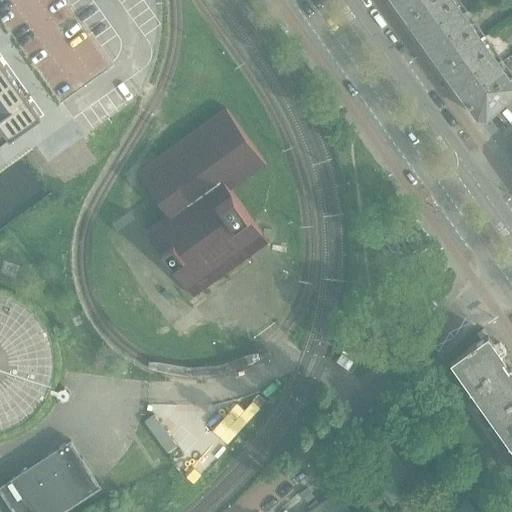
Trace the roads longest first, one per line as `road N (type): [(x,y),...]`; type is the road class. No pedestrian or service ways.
road 1 (residential): [(243,511),(507,273)]
road 2 (tertiary): [(302,0),(449,196)]
road 3 (tertiary): [(477,175),(352,0)]
